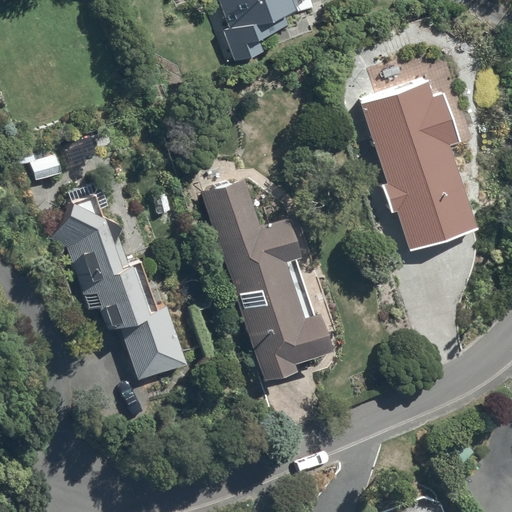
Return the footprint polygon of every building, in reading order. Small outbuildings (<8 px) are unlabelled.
[(254,44),(263,41),(285,28),(281,17),(295,13),(289,0),(213,0),(225,31),(220,33),(232,66),(258,56),(254,44)] [(395,210),(408,248),(476,225),(449,144),(457,142),(441,93),(433,95),(428,80),(360,103),(387,181),(381,183),(390,211),(395,210)] [(58,149),(66,169),(92,159),(84,139),(58,149)] [(58,175),(51,155),(27,163),(33,183),(58,175)] [(241,180),(196,195),(259,386),(289,376),(287,369),(326,356),(313,319),(308,320),(290,264),(295,262),(282,221),(257,230),(241,180)] [(88,318),(99,314),(106,333),(118,334),(135,385),(182,369),(152,279),(142,283),(136,266),(125,270),(113,237),(116,230),(100,223),(97,213),(106,210),(98,183),(64,193),(67,203),(67,207),(49,239),(64,248),(79,288),(77,288),(88,318)] [(454,476),(471,454),(453,440),(436,461),(454,476)]
